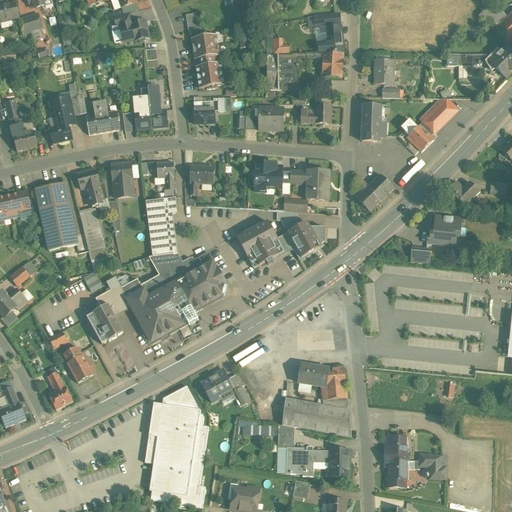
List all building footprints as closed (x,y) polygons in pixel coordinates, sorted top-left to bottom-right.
[(27,0),(29,6),(34,4),(36,9),(44,6),(42,1),(44,0),(27,0)] [(135,0),(118,0),(122,10),(137,5),(135,0)] [(16,4),(0,7),(0,24),(8,22),(8,21),(15,19),(19,19),(16,4)] [(314,27),(326,26),(327,41),(317,43),(318,54),(329,53),(329,56),(343,55),(342,25),(341,13),(314,16),(314,27)] [(130,14),(114,18),(117,27),(120,27),(119,24),(131,21),(130,14)] [(38,15),(27,19),(31,33),(36,32),(36,34),(42,32),(41,30),(43,30),(38,15)] [(197,15),(186,16),(189,33),(200,32),(197,15)] [(511,15),(494,32),(508,47),(509,48),(511,44),(511,15)] [(27,19),(19,21),(23,36),(31,33),(27,19)] [(131,21),(119,24),(120,27),(124,44),(135,41),(131,25),(132,25),(131,21)] [(132,25),(131,25),(135,41),(135,42),(149,39),(145,22),(132,25)] [(278,57),(272,57),(271,34),(267,34),(268,59),(269,92),(279,92),(278,57)] [(217,36),(191,40),(195,61),(198,61),(199,68),(196,68),(199,90),(206,89),(207,92),(218,90),(217,88),(224,86),(221,64),(218,65),(217,58),(220,57),(217,36)] [(282,39),(272,40),(273,54),(288,53),(288,46),(282,47),(282,39)] [(508,47),(499,55),(497,53),(490,59),(487,56),(474,70),(479,75),(489,66),(492,72),(496,69),(506,80),(511,73),(511,50),(509,48),(508,47)] [(157,51),(146,51),(147,63),(158,61),(157,51)] [(343,55),(329,56),(293,56),(293,57),(278,57),(279,92),(300,91),(300,90),(297,90),(296,69),(297,69),(299,67),(299,66),(308,66),(308,63),(323,62),(322,80),(341,80),(343,55)] [(460,56),(447,56),(447,68),(460,68),(460,56)] [(394,62),(376,62),(375,86),(393,86),(394,62)] [(331,88),(320,88),(320,99),(331,100),(331,88)] [(158,89),(149,90),(152,130),(167,128),(165,112),(156,113),(156,108),(157,108),(157,99),(159,99),(158,89)] [(149,90),(141,91),(142,100),(134,100),(137,131),(152,130),(149,90)] [(84,96),(77,98),(78,102),(80,116),(87,115),(84,96)] [(446,101),(422,125),(433,136),(457,112),(447,101),(446,101)] [(59,129),(69,127),(75,126),(73,118),(70,103),(61,105),(60,102),(50,104),(54,119),(57,118),(59,129)] [(78,102),(70,103),(73,118),(80,116),(78,102)] [(202,110),(202,103),(194,104),(195,126),(215,125),(214,110),(202,110)] [(117,113),(108,114),(106,104),(93,106),(95,116),(86,118),(89,136),(120,131),(117,113)] [(16,107),(7,109),(12,130),(21,127),(16,107)] [(332,108),(316,107),(316,112),(301,111),(301,116),(301,123),(301,125),(315,125),(315,126),(331,126),(332,108)] [(381,108),(364,107),(363,131),(362,131),(362,143),(380,144),(380,132),(381,108)] [(284,110),(259,109),(259,132),(259,131),(274,131),(274,132),(284,132),(284,110)] [(132,115),(123,115),(124,123),(131,123),(130,119),(132,119),(132,115)] [(254,118),(246,118),(246,130),(254,131),(254,118)] [(434,141),(420,127),(418,130),(410,121),(406,125),(401,130),(409,138),(407,140),(421,155),(434,141)] [(69,127),(59,129),(50,131),(53,145),(71,142),(71,141),(72,141),(69,127)] [(34,133),(13,137),(17,153),(38,149),(34,133)] [(511,141),(501,152),(511,162),(511,141)] [(124,165),(112,167),(114,184),(132,182),(132,181),(131,165),(130,165),(130,164),(124,165)] [(141,176),(149,175),(148,164),(141,165),(141,176)] [(174,164),(157,165),(158,180),(166,179),(166,184),(165,184),(165,192),(175,191),(176,191),(176,183),(174,184),(174,179),(174,164)] [(207,168),(199,168),(191,168),(190,185),(191,185),(190,197),(197,197),(198,185),(214,186),(214,169),(207,169),(207,168)] [(282,169),(256,168),(255,193),(265,194),(266,188),(280,188),(281,188),(282,172),(282,169)] [(96,171),(78,176),(81,191),(86,190),(89,201),(92,204),(93,208),(100,206),(99,202),(108,200),(105,184),(99,185),(96,171)] [(291,172),(282,172),(281,188),(280,188),(280,191),(291,191),(291,187),(290,187),(291,172)] [(308,172),(291,172),(290,187),(291,187),(307,187),(308,172)] [(330,173),(308,172),(307,187),(307,202),(329,202),(330,173)] [(374,183),(368,189),(372,194),(371,195),(380,204),(394,190),(381,177),(374,183)] [(369,178),(363,183),(360,180),(360,181),(368,189),(374,183),(369,178)] [(368,189),(360,181),(356,184),(364,193),(356,200),(370,214),(380,204),(371,195),(372,194),(368,189)] [(132,182),(114,184),(116,200),(134,198),(132,182)] [(507,185),(491,183),(490,195),(506,197),(507,185)] [(470,184),(463,190),(457,184),(444,196),(451,203),(455,198),(463,206),(467,207),(475,199),(480,194),(470,184)] [(65,185),(36,191),(36,192),(40,211),(69,205),(65,186),(66,185),(65,185)] [(165,200),(146,203),(148,218),(168,215),(167,201),(176,200),(175,191),(165,192),(165,200)] [(27,193),(0,198),(0,226),(5,226),(4,222),(20,219),(19,213),(31,211),(27,193)] [(176,200),(167,201),(168,215),(169,216),(178,215),(176,200)] [(118,202),(108,203),(112,221),(120,220),(118,202)] [(284,205),(274,204),(274,212),(284,213),(284,205)] [(69,205),(40,211),(47,241),(75,234),(69,205)] [(308,207),(290,206),(290,213),(307,215),(308,207)] [(94,210),(79,214),(89,252),(104,248),(94,210)] [(31,211),(19,213),(20,219),(21,222),(33,219),(31,211)] [(168,215),(148,218),(153,258),(174,255),(169,216),(168,215)] [(462,221),(436,218),(435,225),(432,225),(431,237),(428,237),(427,245),(428,245),(452,248),(453,237),(460,238),(462,221)] [(308,220),(288,230),(301,256),(321,246),(308,220)] [(276,256),(262,231),(234,247),(242,260),(257,252),(258,254),(257,254),(262,262),(257,265),(257,266),(262,263),(263,263),(276,256)] [(75,234),(47,241),(49,252),(78,246),(75,234)] [(426,251),(413,250),(411,265),(429,266),(430,252),(427,251),(428,245),(427,245),(426,251)] [(177,284),(193,313),(222,297),(222,296),(224,297),(227,288),(225,288),(225,286),(227,285),(218,270),(216,271),(212,262),(208,254),(199,259),(204,269),(198,272),(177,284)] [(174,255),(153,258),(149,259),(159,277),(141,287),(137,281),(122,289),(120,287),(96,300),(102,310),(109,306),(113,314),(129,305),(127,301),(144,292),(148,300),(177,284),(198,272),(191,259),(190,260),(192,264),(181,269),(174,255)] [(23,269),(10,279),(17,288),(30,278),(23,269)] [(90,294),(102,288),(94,273),(83,279),(90,294)] [(193,313),(177,284),(148,300),(144,292),(127,301),(129,305),(132,309),(140,324),(138,325),(140,329),(142,328),(151,344),(162,338),(164,341),(169,339),(167,335),(182,327),(184,330),(198,322),(193,313)] [(7,298),(3,293),(0,295),(0,314),(4,319),(2,321),(8,328),(18,320),(12,313),(16,309),(18,312),(27,304),(16,291),(7,298)] [(102,310),(93,315),(87,319),(102,346),(108,343),(124,334),(115,319),(132,309),(129,305),(113,314),(109,306),(102,310)] [(58,330),(46,336),(48,340),(60,334),(58,330)] [(60,334),(48,340),(54,351),(68,344),(63,333),(60,334)] [(258,343),(233,354),(236,360),(260,348),(258,343)] [(76,349),(65,355),(70,364),(67,365),(78,385),(94,376),(83,357),(81,358),(76,349)] [(329,371),(301,366),(298,385),(322,389),(346,388),(344,368),(329,370),(329,371)] [(223,371),(213,377),(215,379),(202,386),(212,405),(221,400),(219,398),(234,390),(223,371)] [(65,389),(58,374),(48,379),(55,394),(49,397),(57,412),(62,410),(63,412),(68,409),(67,407),(73,404),(65,388),(65,389)] [(187,388),(163,401),(162,407),(159,406),(159,412),(158,417),(161,418),(158,438),(149,437),(149,438),(145,465),(154,466),(150,490),(150,493),(152,493),(151,502),(178,506),(178,509),(186,510),(187,507),(203,509),(206,489),(200,488),(209,429),(203,428),(204,419),(203,416),(200,416),(201,412),(200,412),(187,388)] [(346,388),(322,389),(324,407),(349,412),(346,388)] [(12,389),(2,393),(5,398),(15,395),(12,389)] [(250,403),(242,389),(235,393),(243,407),(250,403)] [(15,395),(5,398),(9,408),(0,412),(0,422),(3,422),(6,429),(26,421),(19,404),(15,395)] [(324,407),(285,400),(282,427),(294,429),(352,440),(349,412),(324,407)] [(159,412),(159,406),(154,406),(149,437),(158,438),(161,418),(158,417),(159,412)] [(294,429),(282,427),(278,426),(277,449),(286,449),(294,449),(294,429)] [(399,437),(389,437),(389,449),(385,449),(385,466),(389,466),(389,462),(406,462),(407,440),(399,440),(399,437)] [(350,452),(313,451),(313,449),(312,448),(308,448),(307,449),(307,451),(304,451),(304,449),(294,449),(286,449),(286,459),(290,459),(290,475),(302,476),(302,478),(313,478),(313,464),(329,465),(329,470),(326,470),(326,478),(349,478),(350,452)] [(431,456),(419,456),(419,463),(419,468),(420,468),(430,469),(430,481),(446,481),(447,468),(441,468),(441,458),(431,457),(431,456)] [(406,462),(389,462),(389,466),(389,481),(388,481),(388,489),(401,489),(401,482),(406,482),(406,462)] [(310,485),(296,482),(293,498),(308,501),(310,485)] [(238,487),(231,486),(229,500),(233,501),(236,501),(237,491),(238,491),(238,487)] [(8,511),(0,488),(0,511),(8,511)] [(259,491),(248,490),(248,493),(238,491),(237,491),(236,501),(233,501),(233,503),(231,504),(230,507),(232,509),(231,511),(238,511),(256,511),(259,491)] [(345,511),(346,502),(329,502),(329,511),(345,511)]
